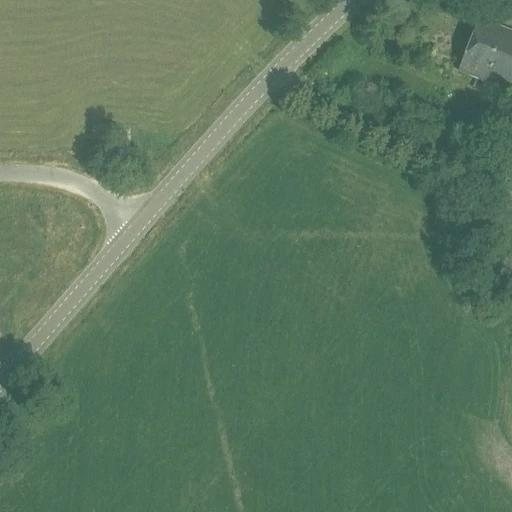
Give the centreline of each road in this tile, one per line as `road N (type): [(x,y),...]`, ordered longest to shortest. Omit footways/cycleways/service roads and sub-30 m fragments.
road 1 (tertiary): [(137,225),(253,98),(358,0)]
road 2 (tertiary): [(0,384),(137,225)]
road 3 (unclassified): [(137,225),(64,178),(0,175)]
